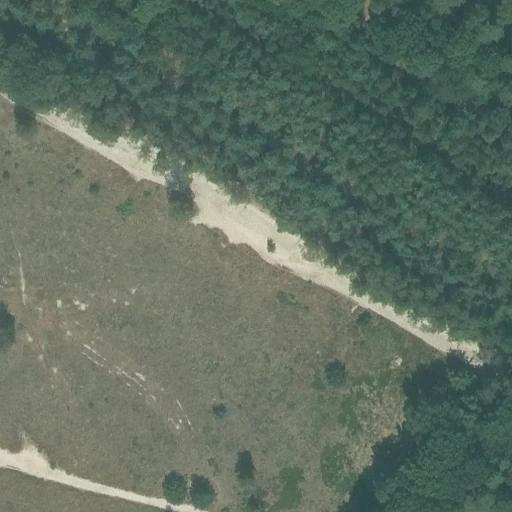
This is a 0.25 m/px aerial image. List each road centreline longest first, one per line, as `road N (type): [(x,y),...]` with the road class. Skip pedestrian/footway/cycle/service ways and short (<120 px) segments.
road 1 (track): [(511,120),(347,22),(257,0)]
road 2 (track): [(373,511),(488,369)]
